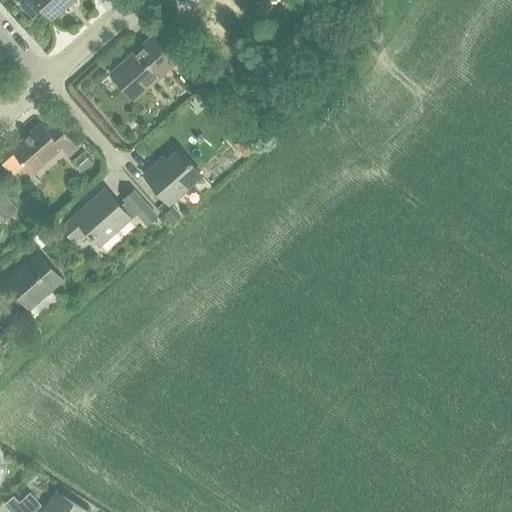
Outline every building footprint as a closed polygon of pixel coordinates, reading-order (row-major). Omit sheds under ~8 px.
[(34,0),(51,18),(71,0),(34,0)] [(133,99),(176,61),(153,35),(110,73),(133,99)] [(186,48),(180,54),(189,64),(196,59),(186,48)] [(194,61),(184,71),(190,78),(201,69),(194,61)] [(66,154),(75,146),(56,123),(47,131),(41,125),(0,161),(12,174),(23,164),(31,173),(60,148),(66,154)] [(241,138),(233,145),(245,158),(252,151),(241,138)] [(169,203),(202,174),(179,149),(161,165),(158,162),(144,174),(169,203)] [(85,151),(73,160),(81,170),(93,161),(85,151)] [(0,217),(4,222),(18,209),(0,188),(0,217)] [(147,224),(156,216),(134,190),(124,199),(126,201),(120,206),(105,189),(62,226),(75,241),(87,230),(100,245),(137,213),(147,224)] [(174,222),(181,215),(172,206),(165,212),(174,222)] [(43,227),(33,235),(43,246),(53,238),(43,227)] [(30,309),(63,280),(38,252),(5,281),(13,290),(6,296),(3,293),(0,296),(0,307),(11,320),(20,312),(17,310),(25,303),(30,309)] [(36,511),(42,507),(32,495),(21,504),(16,498),(8,505),(13,511),(89,511),(59,493),(46,511),(36,511)]
